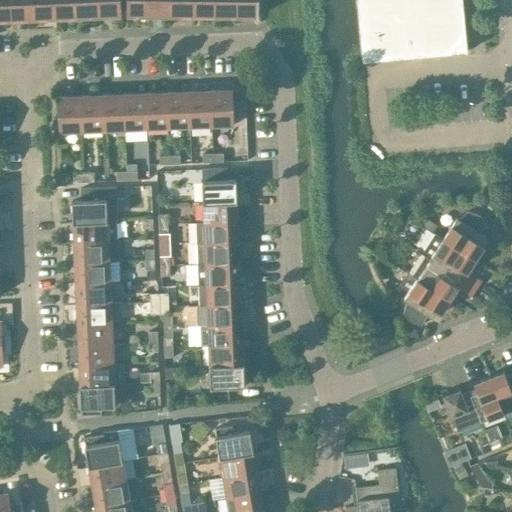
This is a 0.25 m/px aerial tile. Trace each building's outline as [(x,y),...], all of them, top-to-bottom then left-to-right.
[(0,0),(0,20),(13,20),(11,0),(0,0)] [(34,19),(33,0),(11,0),(13,20),(34,19)] [(56,18),(54,0),(33,0),(34,19),(56,18)] [(77,17),(76,0),(54,0),(56,18),(77,17)] [(99,16),(98,0),(76,0),(77,17),(99,16)] [(98,0),(99,16),(122,15),(120,0),(98,0)] [(150,15),(150,0),(127,0),(128,15),(150,15)] [(172,15),(171,0),(150,0),(150,15),(172,15)] [(193,15),(193,0),(171,0),(172,15),(193,15)] [(215,16),(214,0),(193,0),(193,15),(215,16)] [(236,16),(236,0),(214,0),(215,16),(236,16)] [(259,16),(259,0),(236,0),(236,16),(259,16)] [(462,0),(356,0),(362,61),(468,51),(462,0)] [(233,89),(211,90),(213,125),(234,125),(233,89)] [(213,125),(211,90),(190,91),(192,126),(213,125)] [(192,126),(190,91),(169,92),(171,127),(192,126)] [(171,127),(169,92),(145,93),(147,128),(171,127)] [(147,128),(145,93),(125,94),(126,129),(147,128)] [(126,129),(125,94),(102,95),(104,130),(126,129)] [(82,131),(81,95),(58,96),(60,132),(82,131)] [(104,130),(102,95),(81,95),(82,131),(104,130)] [(213,162),(213,153),(203,154),(203,162),(213,162)] [(223,153),(213,153),(213,162),(224,162),(223,153)] [(170,164),(170,155),(160,155),(160,164),(170,164)] [(180,155),(170,155),(170,164),(180,163),(180,155)] [(238,200),(237,179),(227,180),(227,167),(202,169),(203,202),(238,200)] [(127,180),(127,171),(117,172),(117,180),(127,180)] [(137,171),(127,171),(127,180),(138,180),(137,171)] [(84,182),(84,173),(74,173),(74,182),(84,182)] [(94,173),(84,173),(84,182),(95,181),(94,173)] [(118,220),(116,186),(81,188),(82,200),(72,200),(73,222),(108,221),(116,220),(118,220)] [(238,221),(238,200),(203,202),(204,222),(238,221)] [(457,218),(443,238),(476,259),(484,245),(481,243),(486,236),(481,233),(487,224),(487,223),(480,215),(468,211),(468,212),(459,219),(457,218)] [(167,213),(159,214),(159,224),(168,224),(167,213)] [(153,229),(153,218),(144,219),(144,229),(153,229)] [(117,240),(116,220),(108,221),(73,222),(74,242),(109,241),(117,240)] [(239,241),(238,221),(204,222),(196,223),(197,243),(239,241)] [(168,234),(168,224),(159,224),(159,234),(168,234)] [(476,259),(443,238),(435,233),(423,251),(418,248),(417,250),(430,258),(480,290),(485,282),(468,271),(476,259)] [(109,261),(109,241),(74,242),(75,263),(109,261)] [(240,262),(239,241),(197,243),(198,263),(206,263),(206,264),(240,262)] [(154,259),(154,249),(145,249),(145,259),(154,259)] [(480,290),(430,258),(417,250),(415,252),(420,255),(408,273),(417,279),(450,299),(457,287),(475,298),(480,290)] [(170,265),(169,255),(160,255),(161,265),(170,265)] [(155,269),(154,259),(145,259),(146,269),(155,269)] [(110,282),(109,261),(75,263),(76,283),(110,282)] [(241,282),(240,262),(206,264),(198,264),(199,284),(241,282)] [(170,275),(170,265),(161,265),(161,275),(170,275)] [(441,313),(450,299),(417,279),(404,299),(406,301),(403,312),(403,313),(411,321),(422,325),(422,324),(428,315),(433,318),(438,311),(441,313)] [(111,302),(110,282),(76,283),(77,304),(111,302)] [(242,303),(241,282),(199,284),(199,305),(242,303)] [(159,303),(159,293),(150,294),(151,304),(159,303)] [(168,293),(159,293),(159,303),(168,303),(168,293)] [(121,302),(111,302),(77,304),(78,324),(112,323),(122,322),(121,302)] [(160,314),(159,303),(151,304),(151,314),(160,314)] [(169,313),(168,303),(159,303),(160,314),(169,313)] [(243,323),(242,303),(199,305),(197,305),(198,325),(200,325),(243,323)] [(113,343),(112,323),(78,324),(79,345),(113,343)] [(244,344),(243,323),(200,325),(201,345),(209,345),(244,344)] [(158,341),(158,331),(149,331),(149,341),(158,341)] [(173,336),(164,337),(164,347),(173,347),(173,336)] [(158,351),(158,341),(149,341),(150,352),(158,351)] [(114,363),(113,343),(79,345),(80,365),(114,363)] [(244,364),(244,344),(209,345),(210,366),(244,364)] [(173,357),(173,347),(164,347),(165,357),(173,357)] [(123,363),(114,363),(80,365),(80,386),(115,384),(124,383),(123,363)] [(245,385),(244,364),(210,366),(211,395),(229,394),(228,386),(245,385)] [(174,378),(174,367),(165,368),(166,378),(174,378)] [(160,381),(159,371),(150,372),(151,382),(160,381)] [(511,409),(511,372),(506,374),(505,371),(490,377),(504,412),(511,409)] [(504,412),(490,377),(474,383),(476,386),(469,389),(482,421),(504,412)] [(160,392),(160,381),(151,382),(151,392),(160,392)] [(116,405),(115,384),(80,386),(82,415),(102,414),(101,406),(116,405)] [(482,421),(469,389),(461,392),(460,389),(462,384),(459,389),(445,394),(440,392),(439,393),(444,395),(452,414),(450,419),(452,415),(458,430),(482,421)] [(166,442),(163,424),(152,426),(155,444),(157,443),(166,442)] [(181,437),(179,424),(170,426),(172,439),(181,437)] [(215,428),(220,457),(254,451),(250,430),(234,433),(232,425),(215,428)] [(123,460),(119,439),(118,428),(103,431),(103,433),(84,437),(89,466),(123,460)] [(502,446),(499,438),(490,442),(493,450),(502,446)] [(167,452),(166,442),(157,443),(159,454),(167,452)] [(493,450),(490,442),(480,445),(483,454),(493,450)] [(257,471),(254,451),(220,457),(223,477),(257,471)] [(184,463),(182,453),(174,454),(176,464),(184,463)] [(499,465),(495,455),(482,461),(499,465)] [(127,480),(123,460),(89,466),(93,486),(127,480)] [(171,472),(169,462),(160,464),(162,474),(171,472)] [(398,483),(396,467),(377,469),(379,484),(355,487),(358,505),(346,506),(346,511),(398,511),(395,484),(398,483)] [(261,491),(257,471),(223,477),(227,497),(261,491)] [(173,483),(171,472),(162,474),(164,484),(173,483)] [(186,473),(177,474),(179,484),(188,483),(186,473)] [(130,500),(127,480),(93,486),(96,506),(130,500)] [(189,493),(188,483),(179,484),(181,495),(189,493)] [(259,511),(264,511),(261,491),(227,497),(229,511),(259,511)] [(9,492),(0,493),(0,511),(34,511),(34,509),(23,511),(21,500),(11,501),(9,492)] [(132,511),(130,500),(96,506),(97,511),(132,511)] [(177,511),(176,503),(167,504),(168,511),(177,511)]
